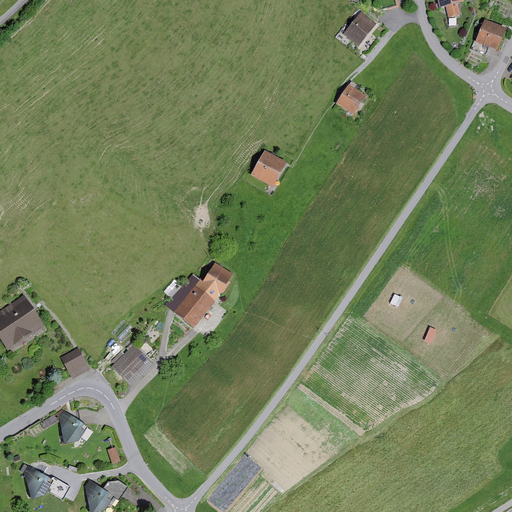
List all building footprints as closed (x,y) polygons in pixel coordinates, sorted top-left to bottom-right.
[(440,0),(443,11),(448,10),(451,21),(464,17),(461,7),(469,6),(467,0),(440,0)] [(379,26),(362,13),(344,37),(361,50),(379,26)] [(511,33),(489,22),(480,45),(501,55),(511,33)] [(368,99),(349,88),(338,106),(356,118),(368,99)] [(287,167),(267,155),(254,179),(274,190),(287,167)] [(238,277),(219,262),(178,315),(198,330),(238,277)] [(27,294),(0,311),(0,333),(11,351),(48,327),(27,294)] [(138,346),(114,367),(131,386),(155,364),(138,346)] [(80,348),(62,358),(74,380),(92,370),(80,348)] [(91,428),(66,412),(59,420),(62,423),(69,446),(82,443),(91,428)] [(122,461),(117,448),(109,451),(114,464),(122,461)] [(58,482),(30,468),(25,477),(34,502),(50,497),(58,482)] [(106,489),(92,481),(87,486),(92,511),(108,511),(118,498),(123,500),(131,488),(121,481),(110,484),(106,489)]
